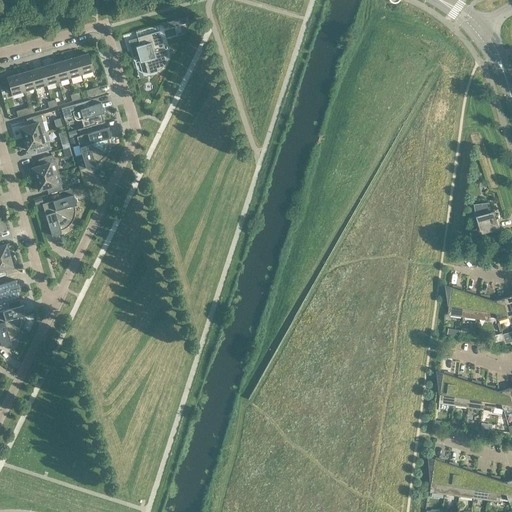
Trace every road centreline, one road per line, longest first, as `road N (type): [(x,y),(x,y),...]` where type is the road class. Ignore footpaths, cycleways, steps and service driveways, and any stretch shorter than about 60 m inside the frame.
road 1 (residential): [(0,55),(103,25),(134,122),(53,308)]
road 2 (residential): [(53,308),(0,137)]
road 3 (residential): [(53,308),(0,419)]
